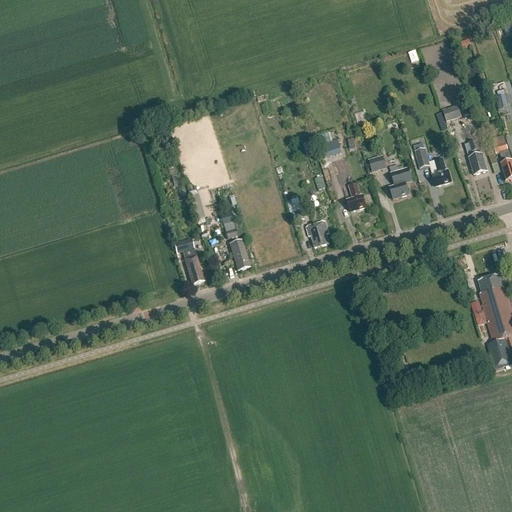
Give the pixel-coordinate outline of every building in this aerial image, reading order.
[(511,30),(510,23),(502,25),(505,35),(511,32),(511,30)] [(469,41),(461,43),(463,51),(471,49),(469,41)] [(409,55),(412,65),(419,63),(416,53),(409,55)] [(505,96),(495,98),(498,110),(508,108),(505,96)] [(463,118),(470,116),(466,106),(460,108),(463,118)] [(446,124),(461,119),(458,107),(442,113),(446,124)] [(320,137),(323,148),(319,149),(322,160),(341,155),(338,144),(334,145),(330,134),(320,137)] [(481,157),(477,143),(469,146),(473,159),(469,160),(474,178),(487,174),(482,157),(481,157)] [(303,146),(307,158),(314,156),(310,144),(303,146)] [(423,145),(413,148),(415,154),(425,151),(423,145)] [(496,156),(508,152),(506,145),(494,149),(496,156)] [(415,154),(420,171),(430,168),(425,151),(415,154)] [(511,164),(509,155),(501,157),(504,166),(500,168),(502,174),(503,174),(506,184),(511,182),(511,164)] [(492,167),(497,165),(494,156),(489,158),(492,167)] [(382,157),(368,161),(372,173),(386,170),(382,157)] [(442,160),(434,163),(438,176),(432,177),(436,189),(451,184),(448,173),(446,173),(442,160)] [(392,174),(400,172),(398,165),(390,168),(392,174)] [(405,186),(412,184),(408,171),(391,176),(395,189),(390,190),(393,202),(409,197),(405,186)] [(172,179),(175,189),(184,187),(181,176),(172,179)] [(361,198),(357,186),(349,188),(353,201),(347,203),(350,214),(366,209),(363,198),(361,198)] [(190,198),(196,222),(205,219),(199,196),(190,198)] [(291,201),(295,213),(298,223),(304,221),(298,200),(291,201)] [(220,217),(227,241),(239,238),(231,214),(220,217)] [(329,236),(325,224),(306,229),(309,239),(311,238),(315,250),(329,246),(326,237),(329,236)] [(194,251),(191,241),(173,246),(176,256),(183,254),(185,261),(184,261),(191,287),(203,284),(196,258),(195,258),(192,251),(194,251)] [(243,250),(241,244),(241,243),(238,244),(231,246),(239,273),(249,270),(247,263),(243,250)] [(502,290),(498,278),(479,284),(482,296),(480,296),(484,308),(480,309),(480,308),(473,310),(474,315),(484,313),(493,345),(488,346),(495,372),(511,366),(511,361),(506,341),(511,339),(511,310),(506,291),(502,290)]
